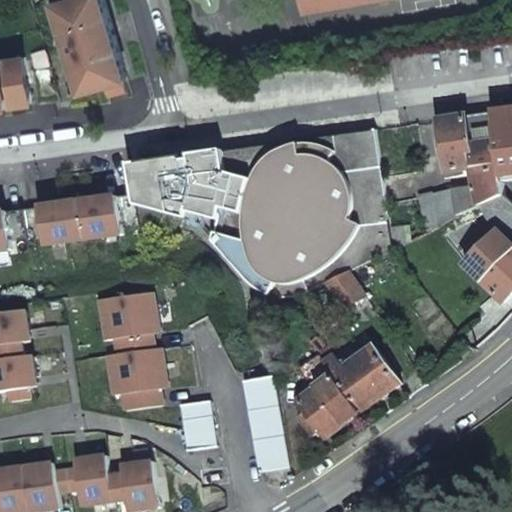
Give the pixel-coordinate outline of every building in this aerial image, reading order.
[(130,77),(108,0),(60,0),(86,90),(107,84),(111,95),(129,90),(126,79),(130,77)] [(303,0),(306,11),(373,0),(303,0)] [(0,106),(35,102),(29,55),(0,59),(0,106)] [(511,110),(498,112),(509,190),(511,190),(511,110)] [(498,112),(445,120),(453,170),(476,168),(479,185),(455,187),(422,196),(432,232),(487,206),(510,195),(509,190),(498,112)] [(189,216),(191,210),(222,219),(217,241),(256,282),(267,288),(279,292),(291,293),(304,293),(333,279),(353,270),(399,248),(381,129),(197,154),(136,163),(139,193),(139,201),(189,216)] [(127,227),(143,225),(139,201),(139,193),(0,212),(0,252),(16,251),(15,242),(48,238),(49,246),(128,236),(127,227)] [(511,233),(511,197),(510,195),(487,206),(503,232),(470,264),(507,301),(511,296),(511,235),(511,233)] [(369,295),(353,270),(333,279),(352,307),(369,295)] [(159,294),(105,301),(110,341),(120,340),(121,356),(113,357),(118,397),(127,396),(129,412),(167,407),(163,382),(170,381),(166,350),(159,350),(156,326),(163,325),(159,294)] [(31,312),(0,315),(0,347),(1,347),(3,361),(0,361),(0,393),(12,392),(14,403),(34,400),(32,390),(37,389),(36,379),(40,378),(37,357),(28,358),(26,344),(31,343),(29,332),(33,331),(31,312)] [(325,339),(317,345),(329,363),(338,375),(346,369),(325,339)] [(379,347),(346,369),(338,375),(364,412),(404,384),(379,347)] [(338,375),(329,363),(320,369),(328,382),(302,400),(309,410),(303,415),(317,435),(324,430),(328,438),(364,412),(338,375)] [(265,471),(295,466),(279,375),(250,380),(265,471)] [(185,406),(193,451),(223,446),(215,401),(185,406)] [(0,503),(1,511),(48,511),(65,510),(62,493),(84,490),(86,507),(131,501),(132,511),(139,511),(164,509),(158,463),(138,466),(139,470),(127,472),(128,476),(114,478),(111,457),(91,460),(92,464),(80,466),(81,470),(59,473),(59,469),(47,470),(47,466),(0,472),(0,473),(1,477),(0,476),(0,503)]
